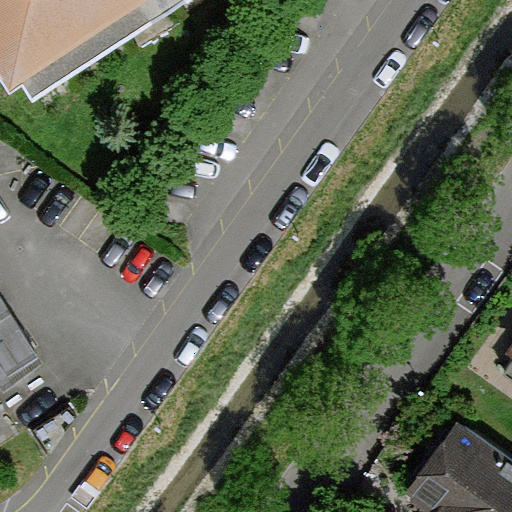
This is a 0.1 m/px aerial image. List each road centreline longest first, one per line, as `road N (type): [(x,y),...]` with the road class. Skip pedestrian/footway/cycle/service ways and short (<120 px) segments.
road 1 (unclassified): [(411,0),(43,511)]
road 2 (residential): [(511,215),(298,511)]
